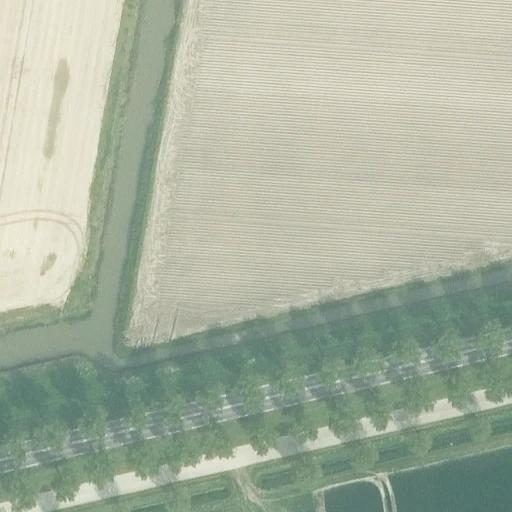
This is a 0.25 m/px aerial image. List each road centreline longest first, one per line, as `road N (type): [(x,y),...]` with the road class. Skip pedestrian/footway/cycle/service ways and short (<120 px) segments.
road 1 (secondary): [(0,458),(511,339)]
road 2 (unclassified): [(2,511),(511,394)]
